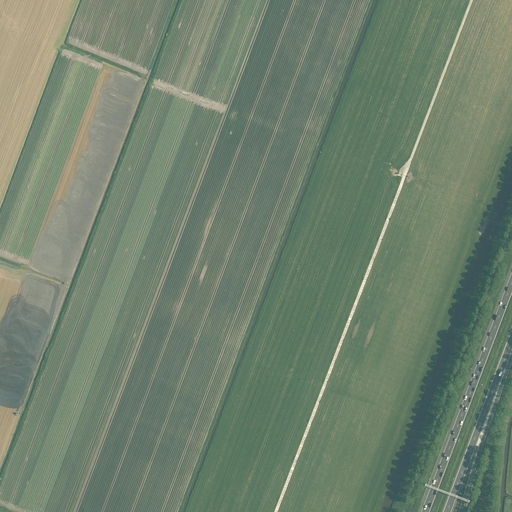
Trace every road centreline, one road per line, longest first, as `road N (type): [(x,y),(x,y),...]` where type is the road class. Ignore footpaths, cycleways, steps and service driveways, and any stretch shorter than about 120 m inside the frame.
road 1 (motorway): [(511,282),(425,511)]
road 2 (motorway): [(447,511),(511,340)]
road 3 (motorway): [(461,511),(511,347)]
